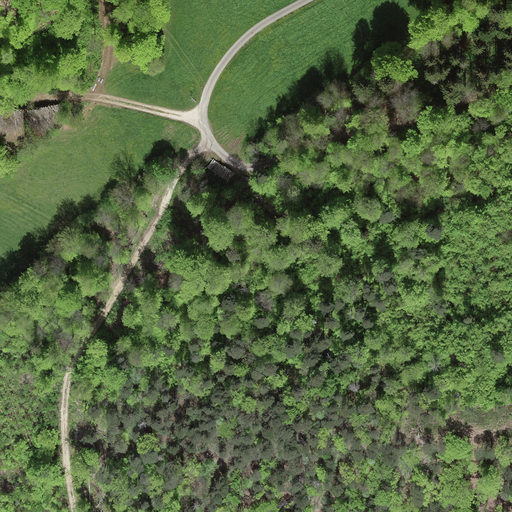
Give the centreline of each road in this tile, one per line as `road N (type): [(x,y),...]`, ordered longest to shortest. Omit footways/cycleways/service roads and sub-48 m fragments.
road 1 (track): [(203,122),(207,144),(173,182),(65,405),(75,511)]
road 2 (track): [(207,144),(236,161),(262,162),(511,88)]
road 3 (track): [(203,122),(103,97),(0,104)]
road 4 (track): [(304,0),(235,46),(212,79),(203,122)]
